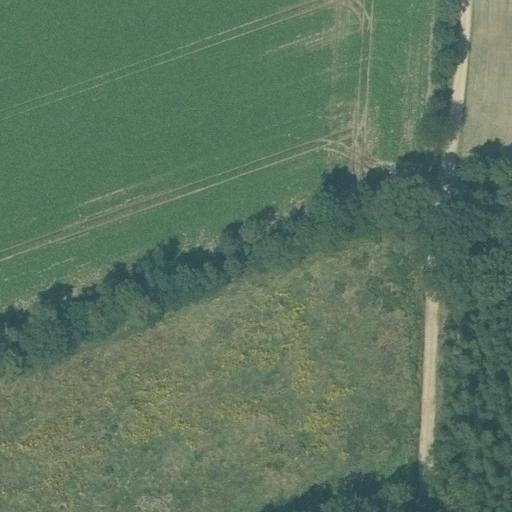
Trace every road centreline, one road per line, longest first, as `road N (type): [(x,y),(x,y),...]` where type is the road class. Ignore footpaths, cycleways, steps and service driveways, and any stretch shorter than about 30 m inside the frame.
road 1 (track): [(421,511),(441,193)]
road 2 (track): [(441,193),(462,0)]
